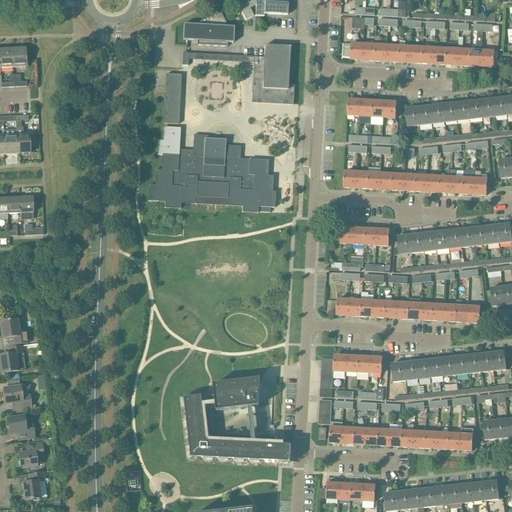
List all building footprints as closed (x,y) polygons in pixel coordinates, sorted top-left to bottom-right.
[(249,9),(253,7),(254,5),(250,0),(237,0),(241,7),(240,7),(239,10),(245,21),(253,17),(249,9)] [(250,0),(254,5),(253,7),(255,6),(255,17),(264,17),(264,15),(286,16),(287,5),(289,5),(288,0),(250,0)] [(389,10),(389,18),(398,18),(405,19),(405,11),(406,3),(399,3),(398,11),(389,10)] [(221,13),(221,12),(197,24),(194,26),(183,26),(182,41),(185,41),(186,46),(186,42),(196,42),(196,46),(226,48),(226,44),(232,44),(233,28),(227,28),(220,13),(221,13)] [(353,19),(352,30),(364,30),(364,27),(365,20),(353,19)] [(450,24),(450,31),(457,31),(456,38),(459,38),(459,31),(460,25),(450,24)] [(482,52),(483,33),(483,26),(474,25),(473,33),(477,33),(476,51),(470,51),(469,67),(481,68),(482,52)] [(351,61),(363,61),(363,45),(351,45),(351,61)] [(374,62),(375,46),(363,45),(363,61),(374,62)] [(386,63),(387,46),(375,46),(374,62),(386,63)] [(398,63),(399,47),(387,46),(386,63),(398,63)] [(290,48),(264,47),(264,59),(253,58),(251,105),(293,107),(294,87),(288,87),(290,48)] [(410,64),(411,48),(399,47),(398,63),(410,64)] [(422,65),(423,48),(411,48),(410,64),(422,65)] [(423,48),(422,65),(434,65),(434,49),(423,48)] [(25,49),(12,50),(13,68),(26,68),(25,49)] [(434,49),(434,65),(445,66),(446,50),(434,49)] [(0,56),(1,69),(13,68),(12,50),(0,50),(0,56)] [(458,50),(446,50),(445,66),(457,66),(458,50)] [(469,67),(470,51),(458,50),(457,66),(469,67)] [(494,52),(482,52),(481,68),(493,68),(494,52)] [(14,83),(14,88),(26,87),(26,82),(20,83),(20,75),(13,76),(14,83)] [(181,76),(166,75),(162,124),(178,125),(181,76)] [(505,99),(493,100),(495,118),(507,117),(505,99)] [(493,100),(480,102),(482,120),(495,118),(493,100)] [(360,118),(361,101),(348,101),(347,117),(360,118)] [(360,118),(372,118),(373,102),(361,101),(360,118)] [(372,118),(384,119),(385,103),(373,102),(372,118)] [(480,102),(468,103),(470,121),(482,120),(480,102)] [(385,103),(384,119),(396,120),(397,103),(385,103)] [(468,103),(455,105),(457,123),(470,121),(468,103)] [(455,105),(443,106),(445,124),(457,123),(455,105)] [(443,106),(430,107),(432,125),(445,124),(443,106)] [(430,107),(418,109),(420,127),(432,125),(430,107)] [(420,127),(418,109),(405,110),(407,128),(420,127)] [(21,121),(16,121),(16,136),(17,155),(30,154),(29,136),(23,136),(22,128),(21,128),(21,121)] [(148,202),(148,203),(164,203),(164,209),(179,210),(179,204),(184,204),(195,205),(226,206),(241,207),(241,213),(257,214),(257,213),(270,214),(270,209),(274,209),(275,193),(272,193),(273,177),(268,177),(268,162),(240,160),(240,147),(225,146),(225,141),(207,140),(208,137),(193,136),(192,151),(178,150),(180,129),(163,128),(162,142),(157,141),(157,155),(162,156),(161,171),(155,171),(155,186),(149,186),(148,202)] [(4,137),(5,155),(17,155),(16,136),(4,137)] [(475,144),(476,151),(489,149),(488,142),(475,144)] [(476,151),(475,144),(466,145),(467,152),(476,151)] [(452,146),(452,153),(462,152),(461,145),(452,146)] [(443,155),(452,153),(452,146),(442,147),(443,155)] [(437,148),(428,149),(429,156),(438,155),(437,148)] [(429,156),(428,149),(419,150),(419,157),(429,156)] [(511,178),(511,162),(511,160),(499,162),(501,180),(511,178)] [(403,192),(404,175),(404,172),(399,172),(399,171),(392,170),(392,175),(391,191),(403,192)] [(439,177),(438,194),(450,194),(452,171),(446,171),(446,178),(439,177)] [(452,171),(450,194),(462,195),(463,179),(456,178),(457,171),(452,171)] [(475,172),(463,171),(463,179),(462,195),(474,196),(475,179),(474,179),(475,172)] [(356,189),(356,173),(344,172),(343,189),(356,189)] [(475,172),(474,179),(475,179),(474,196),(486,196),(487,180),(481,180),(481,172),(475,172)] [(367,190),(368,174),(356,173),(356,189),(367,190)] [(379,191),(380,174),(368,174),(367,190),(379,191)] [(392,175),(380,174),(379,191),(391,191),(392,175)] [(415,192),(416,176),(404,175),(403,192),(415,192)] [(427,193),(427,177),(416,176),(415,192),(427,193)] [(438,194),(439,177),(427,177),(427,193),(438,194)] [(19,199),(20,214),(21,220),(33,219),(33,214),(32,198),(19,199)] [(19,199),(7,199),(8,215),(20,214),(19,199)] [(511,239),(510,225),(498,226),(500,244),(511,242),(511,239)] [(500,244),(498,226),(485,228),(487,246),(500,244)] [(487,246),(485,228),(473,229),(475,247),(487,246)] [(340,245),(352,246),(353,229),(341,229),(340,245)] [(352,246),(364,246),(365,230),(353,229),(352,246)] [(460,231),(462,249),(475,247),(473,229),(460,231)] [(364,246),(376,247),(377,231),(365,230),(364,246)] [(389,231),(377,231),(376,247),(388,248),(389,231)] [(450,250),(462,249),(460,231),(448,232),(450,250)] [(437,251),(450,250),(448,232),(435,233),(437,251)] [(425,253),(437,251),(435,233),(423,235),(425,253)] [(412,254),(425,253),(423,235),(410,236),(412,254)] [(395,249),(395,256),(399,256),(412,254),(410,236),(397,238),(398,247),(395,249)] [(450,261),(451,265),(452,270),(464,268),(464,264),(463,259),(450,261)] [(426,267),(427,272),(439,271),(439,266),(438,266),(438,262),(434,263),(434,267),(426,267)] [(468,271),(469,278),(478,277),(478,270),(468,271)] [(469,278),(468,271),(459,273),(460,280),(469,278)] [(454,273),(445,274),(445,281),(455,280),(454,273)] [(436,282),(445,281),(445,274),(435,275),(436,282)] [(431,276),(421,277),(422,284),(431,283),(431,276)] [(413,285),(422,284),(421,277),(412,278),(413,285)] [(511,305),(511,287),(502,288),(504,306),(511,305)] [(491,308),(504,306),(502,288),(489,290),(491,308)] [(362,293),(361,301),(360,318),(372,318),(373,302),(373,296),(368,295),(368,293),(362,293)] [(11,299),(7,305),(13,309),(17,304),(11,299)] [(348,317),(349,301),(337,300),(337,301),(328,301),(327,316),(336,316),(348,317)] [(409,300),(408,304),(408,320),(419,321),(420,305),(421,301),(409,300)] [(360,318),(361,301),(349,301),(348,317),(360,318)] [(384,319),(385,303),(373,302),(372,318),(384,319)] [(396,320),(397,303),(385,303),(384,319),(396,320)] [(408,320),(408,304),(397,303),(396,320),(408,320)] [(431,322),(432,305),(420,305),(419,321),(431,322)] [(443,322),(444,306),(432,305),(431,322),(443,322)] [(455,323),(456,307),(444,306),(443,322),(455,323)] [(467,324),(468,307),(456,307),(455,323),(467,324)] [(468,307),(467,324),(479,324),(480,308),(468,307)] [(22,327),(21,321),(17,321),(0,323),(0,324),(2,339),(13,338),(15,346),(29,344),(27,332),(25,333),(24,327),(22,327)] [(42,358),(40,344),(22,347),(9,349),(10,356),(0,357),(0,365),(1,374),(18,372),(17,361),(24,360),(42,358)] [(491,354),(493,372),(506,371),(504,353),(491,354)] [(481,373),(493,372),(491,354),(479,355),(481,373)] [(468,375),(481,373),(479,355),(466,357),(468,375)] [(333,372),(345,373),(346,357),(334,356),(334,360),(333,368),(333,372)] [(346,357),(345,373),(357,374),(358,358),(346,357)] [(454,358),(456,376),(468,375),(466,357),(454,358)] [(358,358),(357,374),(369,374),(370,358),(358,358)] [(370,358),(369,374),(381,375),(382,359),(370,358)] [(443,378),(456,376),(454,358),(441,359),(443,378)] [(322,359),(321,368),(333,368),(334,360),(322,359)] [(431,379),(443,378),(441,359),(429,361),(431,379)] [(418,380),(431,379),(429,361),(416,362),(418,380)] [(406,382),(418,380),(416,362),(404,364),(406,382)] [(393,383),(406,382),(404,364),(391,365),(393,383)] [(333,376),(333,372),(333,368),(321,368),(321,374),(321,375),(333,376)] [(333,376),(321,375),(320,383),(333,384),(333,376)] [(39,390),(47,390),(47,376),(39,376),(39,390)] [(268,438),(271,383),(270,383),(269,406),(264,407),(259,407),(261,380),(214,385),(215,397),(210,397),(210,396),(185,399),(191,459),(280,464),(290,464),(291,447),(276,446),(276,438),(268,438)] [(333,384),(320,383),(320,391),(332,392),(333,384)] [(7,389),(3,390),(6,406),(11,405),(12,413),(16,412),(31,410),(29,397),(22,398),(20,387),(8,389),(7,389)] [(367,393),(367,401),(382,401),(383,389),(377,389),(376,394),(367,393)] [(320,391),(320,399),(332,399),(332,392),(320,391)] [(505,394),(493,395),(493,400),(497,400),(497,404),(506,403),(505,399),(506,399),(505,394)] [(492,400),(493,400),(493,395),(476,397),(477,405),(485,404),(486,405),(487,406),(489,407),(492,406),(492,400)] [(470,398),(461,399),(462,406),(471,405),(470,398)] [(462,406),(461,399),(452,399),(452,400),(452,407),(462,406)] [(437,401),(438,408),(448,407),(447,400),(437,401)] [(319,401),(319,409),(331,410),(331,402),(319,401)] [(429,410),(438,408),(437,401),(428,402),(428,403),(429,410)] [(423,403),(414,404),(415,411),(424,410),(423,403)] [(405,412),(415,411),(414,404),(405,405),(405,412)] [(319,409),(318,417),(330,418),(331,410),(319,409)] [(7,420),(5,420),(6,428),(9,428),(10,435),(18,434),(19,441),(35,439),(32,424),(25,425),(24,417),(7,420)] [(330,426),(330,418),(318,417),(318,425),(330,426)] [(498,440),(510,439),(508,421),(496,422),(498,440)] [(485,442),(498,440),(496,422),(483,424),(485,442)] [(330,428),(329,444),(342,445),(342,429),(343,424),(331,423),(330,426),(330,428)] [(390,425),(390,431),(389,447),(401,448),(402,432),(402,426),(390,425)] [(402,432),(401,448),(413,449),(413,433),(413,425),(408,425),(408,432),(402,432)] [(353,445),(354,429),(342,429),(342,445),(353,445)] [(354,429),(353,445),(365,446),(366,430),(354,429)] [(461,429),(461,435),(460,451),(472,452),(473,430),(461,429)] [(366,430),(365,446),(377,447),(378,431),(366,430)] [(389,447),(390,431),(378,431),(377,447),(389,447)] [(413,433),(413,449),(424,449),(425,433),(413,433)] [(425,433),(424,449),(436,450),(437,434),(425,433)] [(448,450),(449,435),(437,434),(436,450),(448,450)] [(460,451),(461,435),(449,435),(448,450),(460,451)] [(43,459),(41,444),(25,446),(26,453),(18,454),(21,470),(37,468),(36,460),(43,459)] [(44,482),(43,473),(29,475),(18,477),(19,484),(23,484),(25,501),(41,499),(39,483),(44,482)] [(334,482),(328,482),(327,500),(339,501),(340,485),(333,484),(334,482)] [(485,484),(487,502),(499,500),(498,483),(485,484)] [(485,484),(472,485),(474,503),(487,502),(485,484)] [(339,501),(351,501),(351,485),(340,485),(339,501)] [(351,501),(362,502),(363,486),(351,485),(351,501)] [(472,485),(460,487),(462,505),(474,503),(472,485)] [(375,487),(363,486),(362,502),(374,503),(375,487)] [(462,505),(460,487),(447,488),(449,506),(461,505),(462,505)] [(450,510),(447,488),(435,490),(437,507),(443,507),(444,511),(450,510)] [(424,509),(437,507),(435,490),(422,491),(424,509)] [(424,509),(422,491),(410,492),(412,510),(418,509),(417,511),(423,511),(423,509),(424,509)] [(399,511),(412,510),(410,492),(397,494),(399,511)] [(386,511),(394,511),(399,511),(397,494),(384,495),(386,511)]
